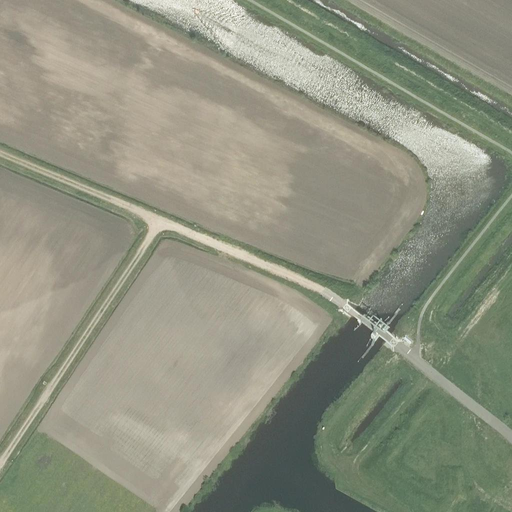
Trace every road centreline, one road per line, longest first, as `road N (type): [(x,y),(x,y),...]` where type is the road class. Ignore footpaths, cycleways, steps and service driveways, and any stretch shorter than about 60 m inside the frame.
road 1 (unclassified): [(159,223),(0,464)]
road 2 (unclassified): [(511,439),(343,306)]
road 3 (unclassified): [(159,223),(343,306)]
road 4 (unclassified): [(159,223),(0,156)]
road 5 (track): [(432,374),(511,278)]
